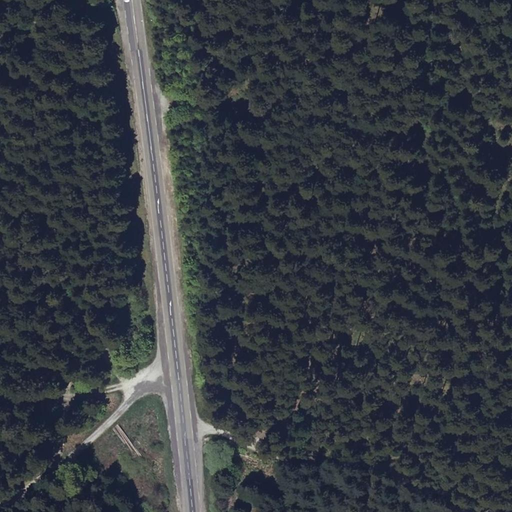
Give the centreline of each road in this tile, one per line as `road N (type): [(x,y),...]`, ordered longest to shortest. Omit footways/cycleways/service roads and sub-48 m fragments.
road 1 (secondary): [(133,0),(192,511)]
road 2 (track): [(182,414),(282,454),(358,460),(488,511)]
road 3 (track): [(0,169),(23,206),(45,297),(114,363),(134,395)]
road 4 (track): [(177,369),(157,372),(62,463),(0,509)]
